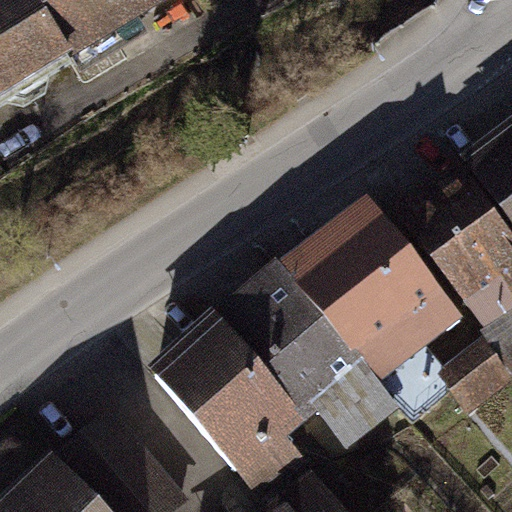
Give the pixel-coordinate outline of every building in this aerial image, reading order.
[(0,0),(0,109),(180,0),(0,0)] [(373,204),(159,371),(268,509),(324,466),(306,444),(316,437),(343,471),(413,416),(391,388),(478,321),(495,344),(511,330),(511,128),(388,224),(373,204)] [(511,377),(488,345),(450,374),(482,414),(511,391),(511,377)] [(185,511),(195,504),(114,411),(6,511),(185,511)] [(347,511),(322,481),(282,511),(347,511)]
